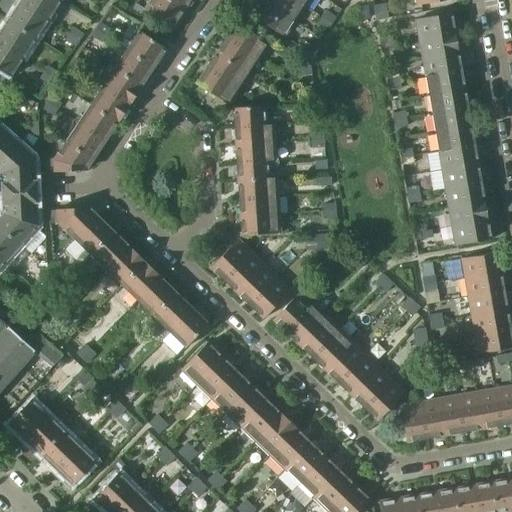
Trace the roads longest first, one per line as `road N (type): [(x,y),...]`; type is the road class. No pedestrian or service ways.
road 1 (residential): [(177,260),(391,467),(511,447)]
road 2 (residential): [(177,260),(211,221),(205,142),(150,101)]
road 3 (residential): [(491,0),(511,120)]
road 4 (residential): [(215,0),(150,101)]
